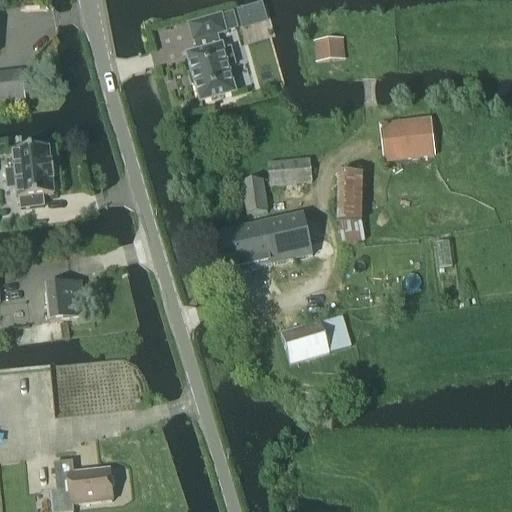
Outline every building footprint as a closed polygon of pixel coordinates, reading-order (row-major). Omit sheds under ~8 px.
[(239,11),(236,12),(242,32),(261,26),(265,25),(267,25),(264,15),(262,5),(248,9),(239,11)] [(187,58),(188,61),(193,78),(193,77),(195,85),(200,105),(235,95),(228,70),(236,68),(231,49),(222,52),(221,48),(220,49),(217,38),(226,35),(225,34),(235,32),(238,31),(233,14),(221,18),(188,27),(193,44),(195,44),(198,55),(187,58)] [(345,61),(343,40),(313,43),(315,64),(345,61)] [(20,69),(0,71),(0,112),(25,109),(24,101),(20,69)] [(380,127),(385,164),(435,159),(430,121),(380,127)] [(14,172),(5,173),(7,191),(16,190),(18,202),(20,201),(21,212),(43,209),(42,199),(53,198),(52,182),(54,182),(52,165),(50,165),(48,150),(12,154),(14,172)] [(270,189),(312,185),(310,162),(268,166),(270,189)] [(338,177),(338,225),(362,226),(363,177),(338,177)] [(262,183),(242,187),(247,219),(267,215),(262,183)] [(302,217),(263,226),(262,225),(262,226),(212,237),(221,279),(271,268),(271,269),(272,268),(311,259),(302,217)] [(46,289),(50,324),(84,320),(80,285),(46,289)] [(330,356),(330,355),(350,349),(342,319),(321,326),(281,338),(290,368),(330,356)] [(56,493),(51,494),(52,511),(73,511),(73,508),(113,504),(109,473),(74,476),(72,464),(54,466),(56,493)]
